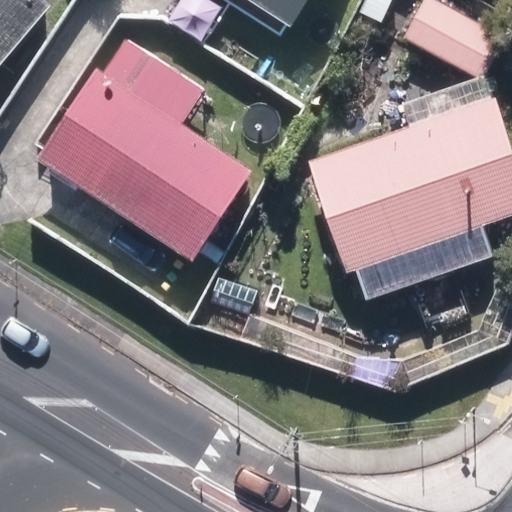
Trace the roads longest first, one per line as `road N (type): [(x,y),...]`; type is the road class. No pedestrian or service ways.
road 1 (secondary): [(0,365),(187,455)]
road 2 (secondary): [(187,455),(302,511)]
